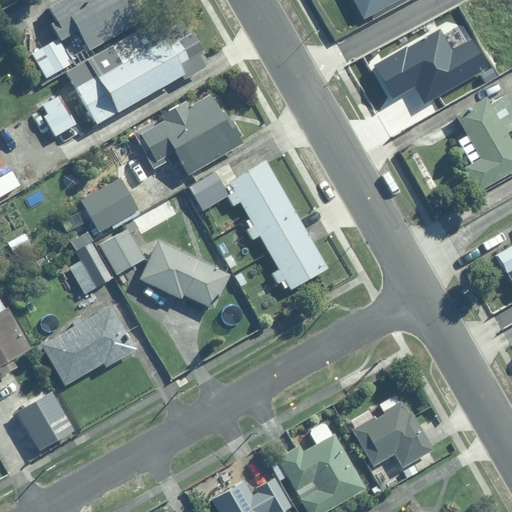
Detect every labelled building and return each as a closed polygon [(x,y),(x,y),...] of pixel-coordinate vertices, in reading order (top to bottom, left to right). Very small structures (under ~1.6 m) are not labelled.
[(139,0),(51,0),(46,3),(43,5),(52,22),(48,24),(56,39),(30,53),(45,80),(71,65),(58,41),(74,33),(84,52),(149,17),(139,0)] [(349,0),(359,19),(395,0),(349,0)] [(396,80),(461,46),(467,58),(490,46),(483,31),(464,41),(452,20),(443,25),(435,9),(375,40),(396,80)] [(130,33),(63,72),(94,125),(204,62),(176,13),(133,38),(130,33)] [(462,168),(474,191),(511,170),(511,143),(507,134),(511,131),(511,106),(505,93),(490,101),(488,96),(452,116),(462,134),(455,138),(469,164),(462,168)] [(82,134),(58,95),(40,105),(46,116),(42,118),(54,139),(58,137),(63,145),(82,134)] [(173,154),(184,173),(236,144),(209,95),(189,107),(184,99),(158,114),(160,118),(130,135),(149,167),(173,154)] [(326,267),(269,161),(226,183),(230,191),(223,195),(229,206),(238,201),(250,223),(243,227),(251,241),(258,237),(275,268),(270,271),(277,285),(283,282),(286,288),(326,267)] [(137,208),(118,177),(77,201),(96,232),(137,208)] [(67,268),(82,294),(143,260),(126,230),(95,247),(87,233),(71,242),(81,261),(67,268)] [(228,273),(154,239),(136,278),(180,298),(182,295),(212,308),(228,273)] [(511,287),(511,243),(492,256),(502,273),(503,272),(511,287)] [(29,349),(0,299),(0,375),(16,367),(11,359),(29,349)] [(112,302),(41,345),(65,385),(101,363),(104,367),(139,347),(112,302)] [(399,466),(429,446),(407,413),(406,414),(404,411),(392,394),(376,404),(381,412),(352,430),(348,433),(370,467),(391,454),(399,466)] [(302,511),(329,511),(366,491),(324,419),(306,430),(314,445),(302,452),(297,444),(266,462),(291,506),(298,503),(302,511)] [(244,479),(209,498),(216,511),(280,511),(290,507),(273,477),(250,489),(244,479)]
